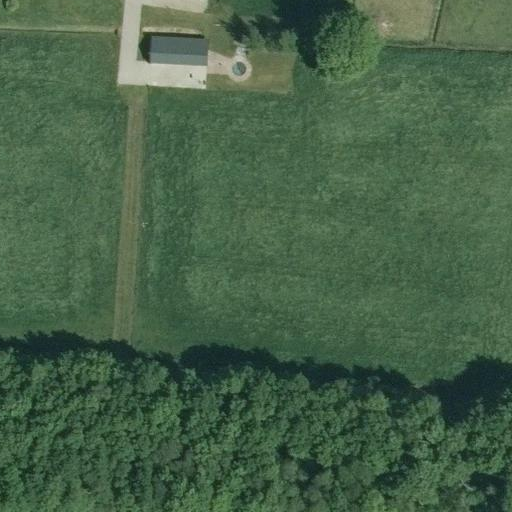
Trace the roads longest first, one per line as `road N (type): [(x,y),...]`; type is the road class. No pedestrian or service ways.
road 1 (track): [(138,88),(122,366),(511,408)]
road 2 (track): [(122,366),(0,354)]
